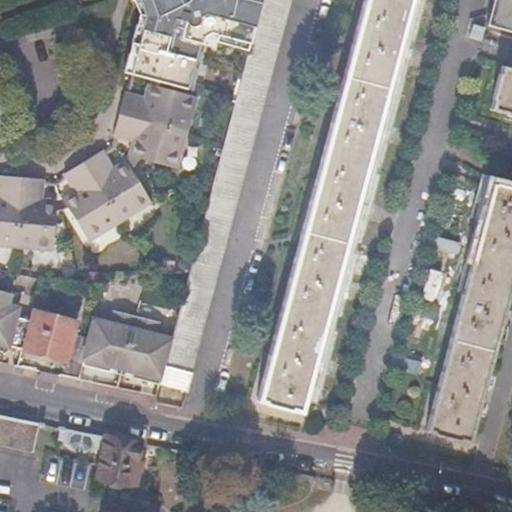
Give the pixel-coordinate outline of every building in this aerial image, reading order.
[(141,0),(148,18),(133,75),(192,91),(206,38),(216,35),(250,44),(261,0),(141,0)] [(289,0),(261,0),(250,44),(234,102),(222,145),(203,216),(187,274),(168,344),(158,384),(185,391),(289,0)] [(411,0),(365,0),(256,401),(300,411),(411,0)] [(511,0),(493,0),(486,26),(511,33),(511,0)] [(511,66),(501,64),(489,110),(511,115),(511,66)] [(141,100),(125,95),(120,117),(188,135),(198,100),(151,87),(146,108),(139,106),(141,100)] [(131,136),(138,138),(132,158),(139,161),(178,172),(188,135),(120,117),(114,138),(129,142),(131,136)] [(102,155),(83,166),(122,227),(153,208),(131,171),(127,166),(109,177),(106,172),(111,169),(102,155)] [(64,205),(68,211),(89,247),(122,227),(83,166),(64,178),(73,192),(78,189),(82,194),(64,205)] [(5,203),(0,202),(0,251),(14,253),(22,181),(1,179),(0,189),(0,195),(5,196),(5,203)] [(45,183),(22,181),(14,253),(49,257),(54,215),(54,208),(36,205),(37,199),(43,200),(45,183)] [(511,283),(511,188),(493,183),(425,431),(469,442),(511,283)] [(7,298),(0,296),(0,349),(21,355),(22,351),(29,327),(14,323),(16,314),(4,311),(7,298)] [(32,312),(29,327),(22,351),(81,368),(87,343),(72,338),(76,325),(32,312)] [(91,325),(87,343),(81,368),(80,370),(117,379),(131,320),(112,315),(109,329),(91,325)] [(159,327),(131,320),(117,379),(156,389),(158,384),(168,344),(156,341),(159,327)] [(37,423),(0,415),(0,442),(31,449),(37,423)] [(58,427),(56,438),(66,440),(69,447),(82,450),(88,445),(104,449),(98,476),(127,483),(136,444),(58,427)]
